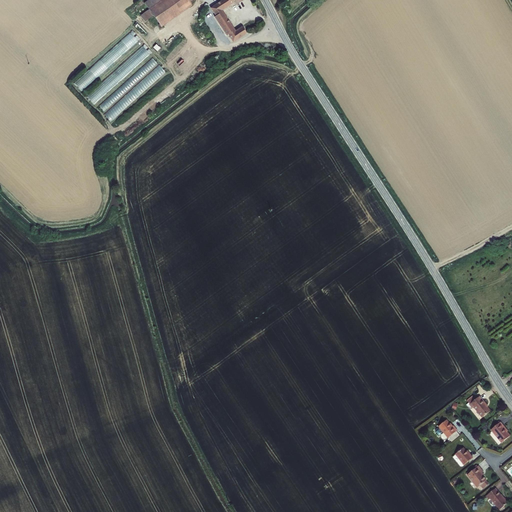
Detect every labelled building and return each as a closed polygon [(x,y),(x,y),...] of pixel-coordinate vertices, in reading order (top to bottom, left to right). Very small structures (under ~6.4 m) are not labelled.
[(149,0),(144,3),(149,10),(163,0),(188,0),(190,3),(195,0),(149,0)] [(161,28),(192,6),(190,3),(188,0),(163,0),(149,10),(154,17),(161,28)] [(233,43),(247,34),(242,27),(235,31),(222,11),(234,3),(231,0),(222,0),(210,8),(215,17),(214,18),(226,36),(228,35),(233,43)] [(154,17),(149,10),(141,16),(145,23),(154,17)] [(131,34),(75,83),(81,92),(138,42),(131,34)] [(150,55),(143,46),(87,97),(94,105),(150,55)] [(158,64),(152,59),(100,106),(104,112),(158,64)] [(160,65),(105,115),(110,123),(166,73),(160,65)] [(482,418),(490,412),(484,404),(485,404),(480,397),(472,402),(469,404),(472,408),(474,407),(482,418)] [(457,432),(458,431),(454,426),(453,427),(447,420),(438,428),(439,429),(438,430),(436,430),(434,431),(434,432),(437,436),(439,437),(441,435),(441,434),(442,433),(450,444),(460,436),(457,432)] [(497,448),(505,441),(500,435),(501,434),(496,427),(487,434),(497,448)] [(458,469),(467,461),(464,457),(462,458),(457,452),(449,458),(458,469)] [(479,492),(484,488),(476,477),(478,474),(474,470),(463,479),(473,491),(476,489),(479,492)] [(494,511),(504,505),(501,500),(499,502),(490,492),(481,499),(484,503),(486,501),(494,511)]
